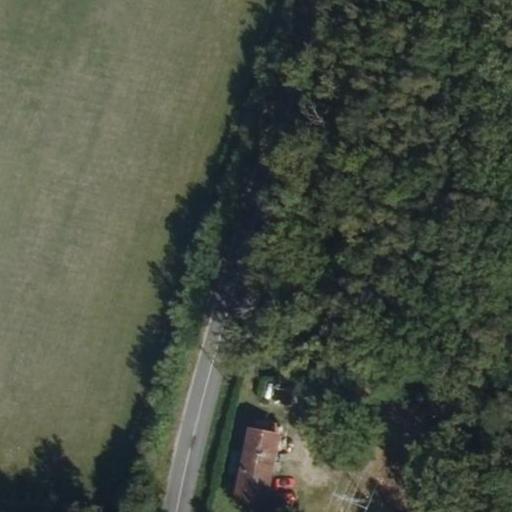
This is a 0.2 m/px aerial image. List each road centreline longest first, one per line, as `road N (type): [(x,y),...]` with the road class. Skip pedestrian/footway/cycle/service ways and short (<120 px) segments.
road 1 (secondary): [(186,511),(320,0)]
road 2 (track): [(511,382),(398,351),(351,325),(329,294),(279,179)]
